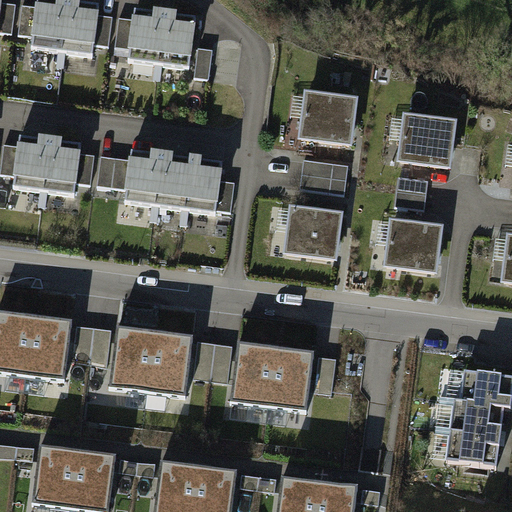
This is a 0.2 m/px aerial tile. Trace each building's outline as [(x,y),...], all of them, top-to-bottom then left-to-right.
[(12,0),(0,0),(0,46),(7,47),(12,0)] [(72,0),(70,0),(36,0),(30,49),(66,54),(72,0)] [(110,5),(72,0),(66,54),(104,58),(110,5)] [(169,9),(136,5),(128,60),(162,65),(169,9)] [(206,15),(169,9),(162,65),(198,70),(206,15)] [(359,103),(311,97),(305,137),(353,144),(359,103)] [(457,125),(409,121),(405,167),(452,171),(457,125)] [(58,142),(22,139),(17,191),(53,195),(58,142)] [(92,146),(58,142),(53,195),(87,198),(92,146)] [(162,158),(132,154),(126,205),(156,208),(162,158)] [(192,162),(162,158),(156,208),(186,212),(192,162)] [(346,201),(353,171),(309,161),(302,192),(346,201)] [(223,166),(192,162),(186,212),(216,217),(217,213),(231,215),(235,185),(220,183),(223,166)] [(343,217),(295,211),(289,255),(338,261),(343,217)] [(441,231),(393,225),(388,269),(435,275),(441,231)] [(511,244),(508,244),(503,283),(511,284),(511,244)] [(34,320),(0,315),(0,375),(27,379),(34,320)] [(73,325),(34,320),(27,379),(65,384),(73,325)] [(108,368),(116,336),(79,327),(72,360),(108,368)] [(155,336),(117,331),(110,390),(148,395),(155,336)] [(194,341),(155,336),(148,395),(186,399),(194,341)] [(232,383),(236,348),(199,345),(195,379),(232,383)] [(276,352),(238,347),(231,406),(269,410),(276,352)] [(315,356),(276,352),(269,410),(307,415),(315,356)] [(315,394),(336,396),(338,361),(318,359),(315,394)] [(511,406),(511,375),(466,370),(462,406),(511,413),(511,406)] [(511,413),(462,406),(457,440),(506,447),(511,413)] [(506,447),(457,440),(453,470),(502,477),(506,447)] [(71,511),(78,456),(40,451),(33,509),(52,511),(71,511)] [(109,511),(117,461),(78,456),(71,511),(109,511)] [(194,511),(199,472),(161,467),(155,511),(194,511)] [(233,511),(238,476),(199,472),(194,511),(233,511)] [(317,511),(320,487),(282,482),(278,511),(317,511)] [(355,511),(358,492),(320,487),(317,511),(355,511)]
